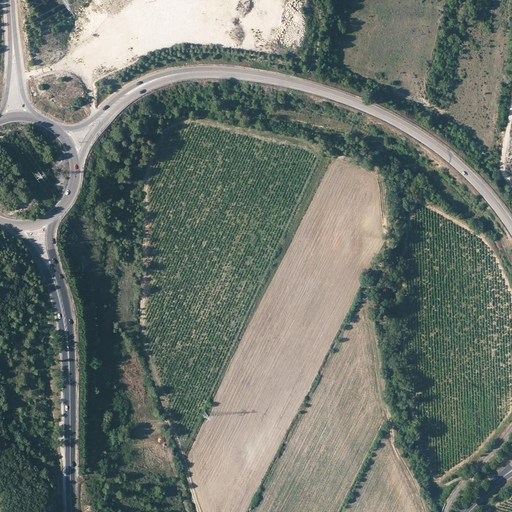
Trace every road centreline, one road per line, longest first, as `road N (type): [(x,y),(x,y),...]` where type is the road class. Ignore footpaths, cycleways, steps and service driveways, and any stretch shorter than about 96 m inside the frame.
road 1 (track): [(200,511),(142,338),(152,153),(166,126),(190,118),(334,153)]
road 2 (track): [(425,511),(391,428),(365,294),(387,226),(380,174),(334,153)]
road 3 (secondary): [(196,71),(267,76),(381,112),(456,161),(511,227)]
road 4 (track): [(413,201),(401,305),(416,436),(436,484),(471,474)]
road 5 (secondary): [(76,172),(88,141),(119,103),(196,71)]
road 6 (primary): [(71,511),(68,355)]
road 7 (secondary): [(196,71),(136,84),(86,124),(60,132)]
road 8 (primary): [(3,223),(39,256),(68,355)]
road 9 (primary): [(68,355),(52,216)]
